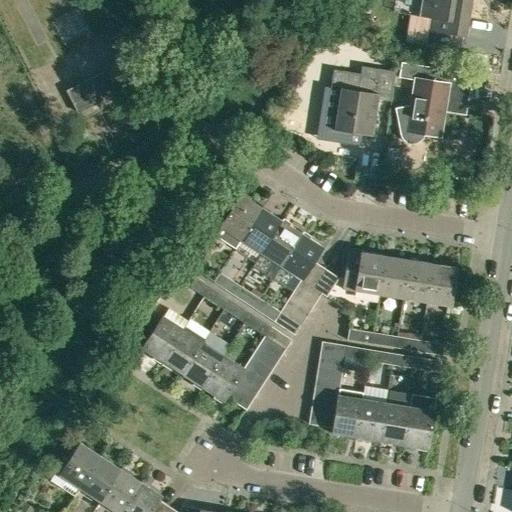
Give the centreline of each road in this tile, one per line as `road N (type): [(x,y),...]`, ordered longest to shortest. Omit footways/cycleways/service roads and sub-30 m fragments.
road 1 (residential): [(511,241),(349,215),(214,135)]
road 2 (residential): [(511,244),(467,511)]
road 3 (residential): [(438,511),(235,474),(218,467),(238,438)]
